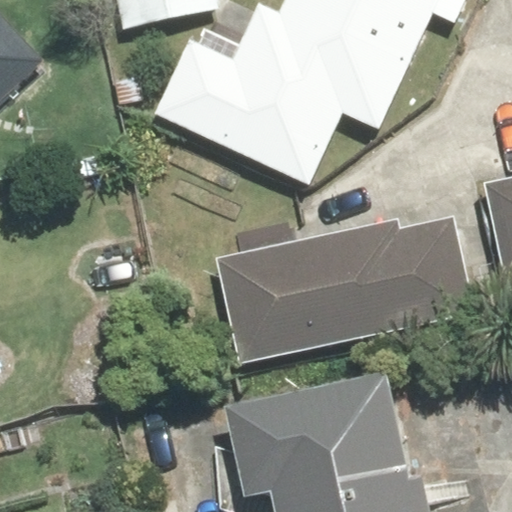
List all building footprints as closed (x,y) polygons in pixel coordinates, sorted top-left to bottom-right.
[(219,0),(117,0),(124,35),(223,17),(219,0)] [(198,34),(158,121),(311,191),(344,119),(387,138),(441,21),(459,29),(472,0),(293,0),(283,22),(264,13),(245,56),(198,34)] [(0,110),(49,67),(0,12),(0,110)] [(511,182),(486,188),(508,285),(511,284),(511,182)] [(399,225),(219,264),(242,369),(476,318),(455,223),(401,235),(399,225)] [(417,511),(391,382),(228,415),(247,507),(275,502),(277,511),(417,511)]
